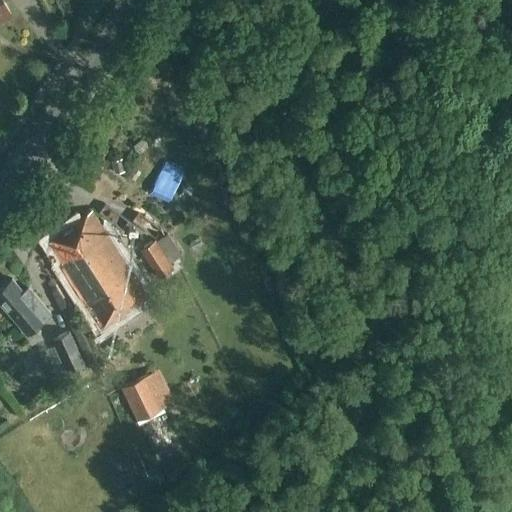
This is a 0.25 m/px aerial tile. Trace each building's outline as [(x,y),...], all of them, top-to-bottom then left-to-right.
[(0,0),(0,19),(11,15),(4,1),(6,0),(0,0)] [(121,161),(111,163),(113,176),(124,174),(121,161)] [(91,210),(48,240),(63,262),(59,265),(102,328),(148,297),(91,210)] [(138,251),(157,279),(173,268),(169,263),(181,255),(167,234),(155,242),(154,240),(138,251)] [(12,277),(0,286),(0,303),(26,334),(52,312),(28,285),(23,290),(12,277)] [(84,369),(67,330),(49,338),(53,346),(44,350),(57,381),(84,369)] [(119,389),(135,422),(162,409),(146,376),(119,389)]
